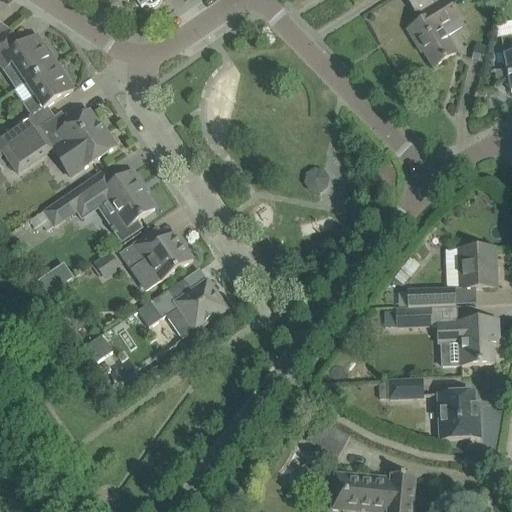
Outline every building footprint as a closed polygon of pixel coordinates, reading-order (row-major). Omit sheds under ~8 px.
[(126,0),(128,2),(130,0),(135,0),(141,9),(154,0),(126,0)] [(426,22),(449,7),(444,0),(407,0),(419,18),(422,16),(426,22)] [(433,69),(450,58),(456,55),(441,30),(457,20),(449,7),(426,22),(408,33),(417,46),(418,45),(433,69)] [(0,41),(0,67),(3,72),(12,66),(24,83),(54,63),(37,37),(22,48),(19,44),(12,32),(0,41)] [(511,37),(501,40),(508,74),(509,81),(505,86),(511,90),(511,94),(511,93),(511,37)] [(486,52),(470,48),(468,54),(473,56),(472,61),(483,65),(486,52)] [(34,99),(22,106),(32,120),(57,102),(73,91),(54,63),(24,83),(34,99)] [(116,149),(104,131),(103,132),(104,133),(102,134),(89,114),(58,134),(74,157),(62,166),(71,180),(116,149)] [(0,149),(3,154),(32,133),(24,121),(0,136),(0,149)] [(13,169),(43,148),(32,133),(3,154),(13,169)] [(66,197),(43,213),(53,228),(54,230),(76,215),(95,203),(103,197),(117,218),(109,223),(115,232),(113,233),(117,239),(118,238),(123,245),(143,231),(138,223),(155,211),(139,188),(142,186),(133,173),(115,185),(107,172),(89,184),(67,199),(66,197)] [(326,188),(328,180),(323,173),(314,172),(308,176),(306,185),(311,191),(319,193),(326,188)] [(36,217),(29,222),(37,233),(44,229),(47,232),(53,228),(43,213),(36,217)] [(174,235),(164,241),(156,230),(119,256),(130,273),(145,263),(160,285),(193,262),(174,235)] [(459,252),(461,292),(497,290),(495,250),(459,252)] [(110,255),(94,266),(105,282),(121,271),(110,255)] [(65,266),(39,284),(49,299),(75,281),(65,266)] [(195,334),(227,312),(207,283),(191,294),(176,304),(168,292),(150,305),(138,314),(149,330),(161,322),(166,318),(182,342),(195,334)] [(455,292),(407,294),(407,295),(408,309),(408,310),(456,308),(455,292)] [(385,330),(398,329),(398,330),(433,328),(432,311),(397,313),(384,314),(385,330)] [(459,368),(474,368),(494,367),(493,341),(499,340),(498,322),(437,325),(438,346),(458,345),(459,368)] [(95,366),(112,355),(101,338),(84,350),(95,366)] [(379,402),(389,401),(389,402),(422,401),(421,384),(388,385),(378,385),(379,402)] [(438,397),(439,422),(440,442),(480,440),(479,419),(475,419),(474,395),(438,397)] [(350,439),(329,428),(318,422),(306,443),(317,449),(316,451),(337,462),(350,439)] [(49,424),(48,426),(39,431),(50,448),(60,441),(49,424)] [(412,511),(413,501),(415,479),(391,477),(390,481),(335,476),(332,511),(338,511),(412,511)]
